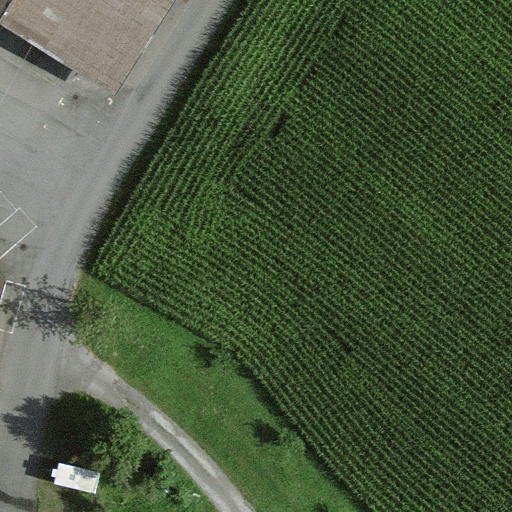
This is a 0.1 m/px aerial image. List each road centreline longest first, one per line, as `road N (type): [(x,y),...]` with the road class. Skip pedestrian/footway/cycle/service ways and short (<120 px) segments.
road 1 (track): [(39,337),(121,392),(237,511)]
road 2 (track): [(213,0),(82,220)]
road 3 (track): [(39,337),(0,499)]
road 4 (track): [(82,220),(39,337)]
